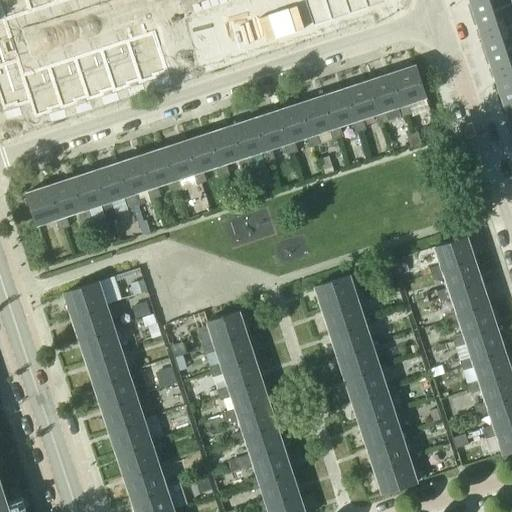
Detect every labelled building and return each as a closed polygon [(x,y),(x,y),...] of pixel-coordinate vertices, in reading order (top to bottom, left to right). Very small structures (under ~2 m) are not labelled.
[(0,0),(0,96),(4,110),(31,102),(36,117),(169,73),(155,30),(24,73),(7,20),(67,0),(0,0)] [(284,0),(273,0),(265,3),(276,37),(295,32),(284,0)] [(304,0),(284,0),(295,32),(313,26),(304,0)] [(324,0),(304,0),(313,26),(331,20),(324,0)] [(345,0),(324,0),(331,20),(350,14),(345,0)] [(365,0),(345,0),(350,14),(368,8),(365,0)] [(509,0),(468,0),(473,15),(510,3),(509,0)] [(265,3),(247,9),(258,43),(276,37),(265,3)] [(511,9),(510,3),(473,15),(480,35),(511,24),(511,9)] [(247,9),(229,15),(240,49),(258,43),(247,9)] [(229,15),(210,21),(222,55),(240,49),(229,15)] [(210,21),(192,26),(203,61),(222,55),(210,21)] [(511,24),(480,35),(486,54),(511,45),(511,24)] [(511,45),(486,54),(492,74),(511,67),(511,45)] [(414,65),(390,73),(404,115),(410,113),(406,101),(424,95),(414,65)] [(511,67),(492,74),(498,93),(511,88),(511,67)] [(368,80),(382,123),(387,121),(383,109),(396,105),(400,117),(404,115),(390,73),(368,80)] [(368,80),(345,87),(359,130),(364,128),(360,116),(373,112),(377,124),(382,123),(368,80)] [(354,132),(359,130),(345,87),(322,95),(336,138),(341,136),(338,124),(350,119),(354,132)] [(511,88),(498,93),(505,112),(511,109),(511,88)] [(331,139),(336,138),(322,95),(299,102),(313,145),(319,143),(315,131),(327,127),(331,139)] [(308,147),(313,145),(299,102),(277,110),(291,153),(296,151),(292,138),(304,134),(308,147)] [(285,154),(291,153),(277,110),(254,117),(268,160),(273,159),(269,146),(281,142),(285,154)] [(263,162),(268,160),(254,117),(231,125),(245,168),(250,166),(246,154),(259,150),(263,162)] [(245,168),(231,125),(208,132),(222,175),(228,173),(224,161),(236,157),(240,169),(245,168)] [(410,146),(420,143),(416,131),(406,134),(410,146)] [(222,175),(208,132),(185,139),(199,182),(205,181),(201,169),(213,165),(217,177),(222,175)] [(199,182),(185,139),(163,147),(177,190),(182,188),(178,176),(191,172),(195,184),(199,182)] [(177,190),(163,147),(140,154),(154,197),(159,196),(155,184),(168,179),(172,192),(177,190)] [(154,197),(140,154),(117,162),(131,205),(136,203),(132,191),(145,187),(149,199),(154,197)] [(126,207),(131,205),(117,162),(94,169),(108,212),(113,210),(109,199),(122,194),(126,207)] [(108,212),(94,169),(72,177),(86,220),(90,218),(87,206),(99,202),(103,214),(108,212)] [(80,221),(86,220),(72,177),(49,184),(63,227),(68,226),(64,214),(77,210),(80,221)] [(63,227),(49,184),(25,192),(35,223),(54,217),(58,229),(63,227)] [(150,232),(146,219),(139,221),(143,234),(150,232)] [(465,236),(434,247),(440,265),(428,269),(430,274),(473,260),(465,236)] [(407,263),(404,257),(396,260),(398,266),(407,263)] [(473,260),(430,274),(432,279),(444,275),(448,287),(436,291),(438,297),(481,283),(473,260)] [(322,309),(356,298),(348,275),(314,286),(322,309)] [(147,290),(143,279),(130,283),(134,294),(147,290)] [(62,292),(69,315),(103,304),(95,281),(62,292)] [(443,314),(445,320),(488,305),(481,283),(438,297),(439,302),(451,298),(455,311),(443,314)] [(329,332),(363,321),(356,298),(322,309),(329,332)] [(69,315),(77,338),(111,327),(103,304),(69,315)] [(453,342),(496,328),(488,305),(445,320),(447,325),(459,321),(463,333),(451,337),(453,342)] [(237,311),(206,321),(212,339),(200,343),(202,349),(245,335),(237,311)] [(329,332),(337,355),(371,344),(363,321),(329,332)] [(77,338),(85,361),(118,350),(111,327),(77,338)] [(460,365),(503,351),(496,328),(453,342),(454,347),(466,343),(470,356),(459,360),(460,365)] [(245,335),(202,349),(204,353),(215,350),(219,362),(208,366),(210,372),(253,357),(245,335)] [(337,355),(344,378),(378,367),(371,344),(337,355)] [(85,361),(92,384),(126,373),(118,350),(85,361)] [(468,388),(511,374),(503,351),(460,365),(462,370),(474,366),(478,379),(466,383),(468,388)] [(187,368),(183,355),(176,357),(180,370),(187,368)] [(215,389),(217,394),(260,380),(253,357),(210,372),(211,377),(223,373),(227,385),(215,389)] [(164,386),(177,382),(172,366),(159,370),(164,386)] [(344,378),(352,400),(385,389),(378,367),(344,378)] [(92,384),(100,407),(133,396),(126,373),(92,384)] [(474,406),(476,411),(511,398),(511,376),(511,374),(468,388),(470,393),(481,389),(486,402),(474,406)] [(223,411),(225,417),(268,403),(260,380),(217,394),(219,399),(231,395),(235,408),(223,411)] [(393,412),(385,389),(352,400),(359,423),(393,412)] [(141,419),(133,396),(100,407),(107,430),(141,419)] [(511,423),(511,398),(476,411),(477,415),(489,412),(493,425),(481,429),(483,434),(511,423)] [(275,426),(268,403),(225,417),(227,422),(238,418),(242,430),(230,434),(232,440),(275,426)] [(440,419),(437,408),(430,410),(433,421),(440,419)] [(359,423),(367,446),(400,435),(393,412),(359,423)] [(107,430),(115,453),(149,442),(141,419),(107,430)] [(511,423),(483,434),(485,439),(497,435),(503,453),(511,449),(511,423)] [(238,457),(240,463),(283,448),(275,426),(232,440),(234,445),(245,441),(249,453),(238,457)] [(456,447),(469,443),(465,433),(453,437),(456,447)] [(367,446),(374,469),(408,458),(400,435),(367,446)] [(115,453),(123,476),(156,465),(149,442),(115,453)] [(246,481),(247,485),(291,471),(283,448),(240,463),(242,468),(253,464),(257,477),(246,481)] [(416,481),(408,458),(374,469),(382,492),(416,481)] [(123,476),(130,499),(164,487),(156,465),(123,476)] [(427,477),(424,470),(416,473),(418,480),(427,477)] [(253,503),(254,508),(298,494),(291,471),(247,485),(249,490),(261,487),(265,499),(253,503)] [(209,480),(206,472),(195,476),(197,484),(209,480)] [(0,511),(9,511),(0,484),(0,511)] [(130,499),(134,511),(166,511),(171,510),(164,487),(130,499)] [(304,511),(298,494),(254,508),(255,511),(261,511),(268,510),(269,511),(304,511)]
